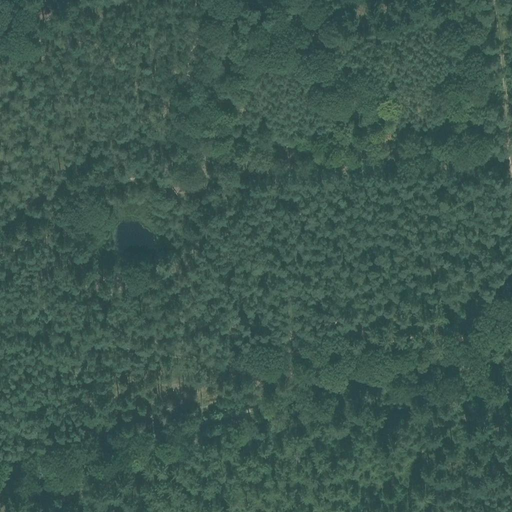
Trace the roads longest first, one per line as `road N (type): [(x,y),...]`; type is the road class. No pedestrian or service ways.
road 1 (track): [(0,259),(76,204),(153,175),(506,155)]
road 2 (track): [(0,462),(511,326)]
road 3 (track): [(0,328),(324,379)]
road 4 (track): [(511,206),(490,0)]
